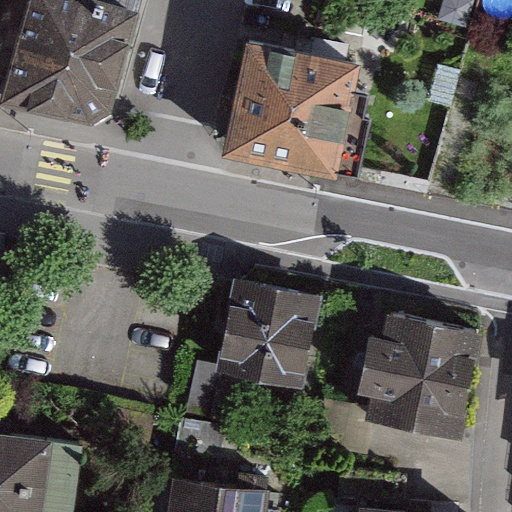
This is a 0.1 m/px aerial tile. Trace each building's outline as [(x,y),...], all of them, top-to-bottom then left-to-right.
[(156,0),(34,0),(15,92),(129,120),(156,0)] [(359,68),(251,46),(228,157),(337,179),(359,68)] [(306,358),(321,279),(238,264),(224,342),(306,358)] [(457,421),(477,312),(378,295),(358,404),(457,421)] [(203,414),(216,351),(189,346),(176,409),(203,414)] [(91,511),(100,455),(0,440),(0,511),(91,511)] [(293,511),(296,492),(227,483),(230,464),(194,459),(189,502),(187,511),(293,511)] [(342,501),(394,501),(394,471),(342,471),(342,501)] [(187,511),(189,502),(159,497),(156,511),(187,511)]
